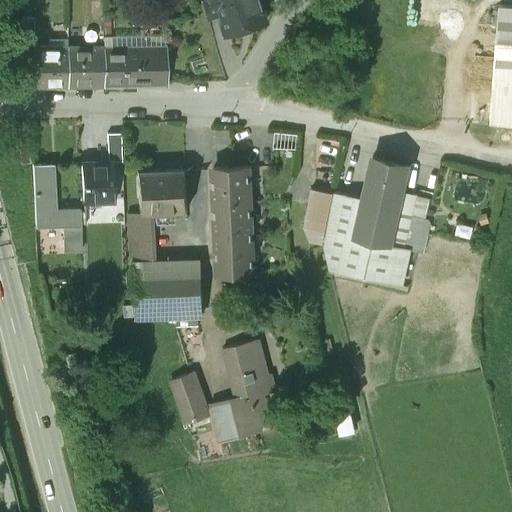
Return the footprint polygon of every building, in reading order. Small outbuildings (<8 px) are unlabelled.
[(259,0),(204,0),(209,16),(219,13),(224,32),(234,30),(236,32),(254,27),(255,23),(265,19),(259,0)] [(511,5),(498,4),(489,124),(511,125),(511,5)] [(102,44),(66,45),(67,85),(103,84),(102,47),(102,44)] [(66,45),(33,45),(33,86),(67,85),(66,45)] [(103,84),(168,83),(168,46),(102,47),(103,84)] [(29,143),(19,144),(20,163),(31,162),(29,143)] [(409,163),(371,155),(362,197),(353,237),(391,245),(403,190),(409,163)] [(111,161),(81,162),(83,200),(113,199),(111,161)] [(53,163),(32,164),(35,226),(62,225),(63,250),(80,250),(79,208),(55,209),(53,163)] [(248,166),(213,168),(217,272),(252,271),(248,166)] [(185,169),(137,171),(138,211),(151,211),(186,210),(185,169)] [(325,235),(334,194),(311,189),(302,231),(325,235)] [(430,197),(403,190),(391,245),(411,250),(424,253),(431,222),(429,218),(425,217),(430,197)] [(353,237),(362,197),(334,191),(334,194),(325,235),(318,267),(403,285),(411,250),(391,245),(353,237)] [(133,262),(153,261),(151,211),(138,211),(124,212),(126,262),(133,262)] [(153,261),(133,262),(135,318),(201,316),(198,259),(153,261)] [(224,348),(233,385),(236,397),(249,394),(260,430),(261,430),(264,421),(261,412),(268,410),(265,395),(276,392),(272,374),(269,374),(260,339),(224,348)] [(73,352),(65,354),(67,366),(75,364),(73,352)] [(194,372),(170,381),(184,423),(209,415),(194,372)] [(236,397),(210,403),(219,440),(260,430),(249,394),(236,397)]
